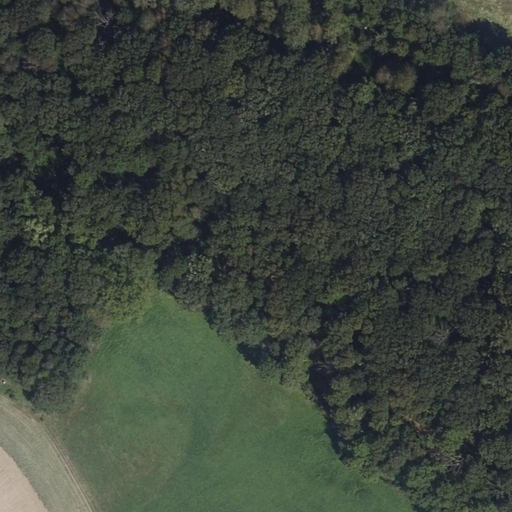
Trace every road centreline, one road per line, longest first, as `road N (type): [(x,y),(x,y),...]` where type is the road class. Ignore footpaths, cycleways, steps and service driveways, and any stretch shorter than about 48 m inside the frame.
road 1 (track): [(511,131),(379,139),(33,123),(0,84)]
road 2 (track): [(199,299),(284,190),(264,177),(0,118)]
